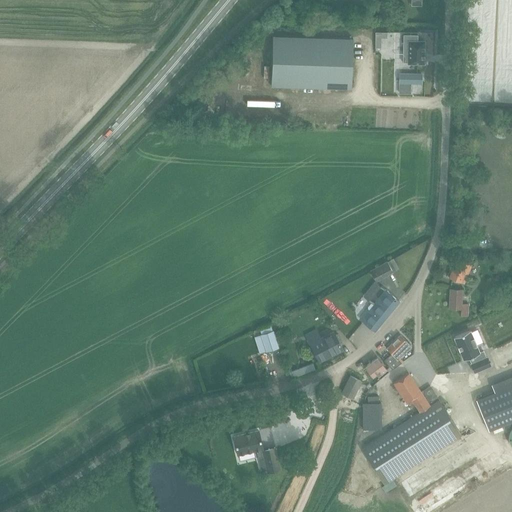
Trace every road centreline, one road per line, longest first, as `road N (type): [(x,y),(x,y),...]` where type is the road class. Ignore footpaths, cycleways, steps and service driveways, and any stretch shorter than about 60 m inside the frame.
road 1 (unclassified): [(10,511),(171,417),(336,369),(399,314),(439,230),(450,0)]
road 2 (secondary): [(0,249),(229,0)]
road 3 (track): [(295,511),(331,426),(336,369)]
